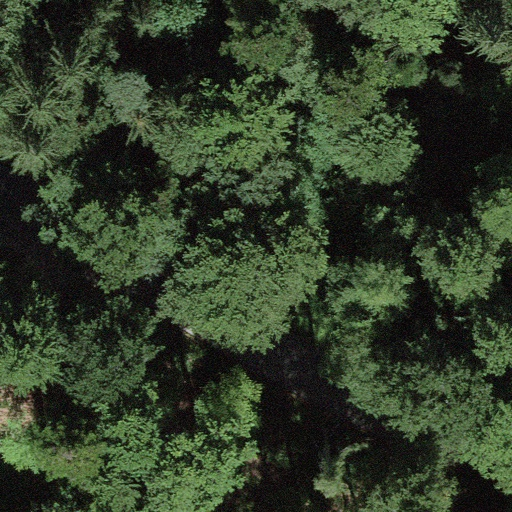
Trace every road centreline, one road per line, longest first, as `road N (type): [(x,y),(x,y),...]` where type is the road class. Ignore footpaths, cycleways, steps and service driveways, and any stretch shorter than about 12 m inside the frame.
road 1 (tertiary): [(0,210),(433,431),(511,443)]
road 2 (track): [(184,511),(141,463),(25,226)]
